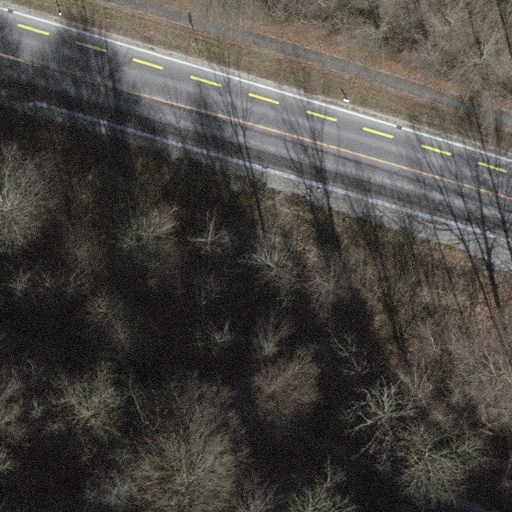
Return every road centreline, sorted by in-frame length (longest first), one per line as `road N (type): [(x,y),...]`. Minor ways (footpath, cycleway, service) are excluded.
road 1 (track): [(0,309),(451,511)]
road 2 (primary): [(382,168),(0,55)]
road 3 (primary): [(382,168),(511,223)]
road 4 (primary): [(511,201),(382,168)]
